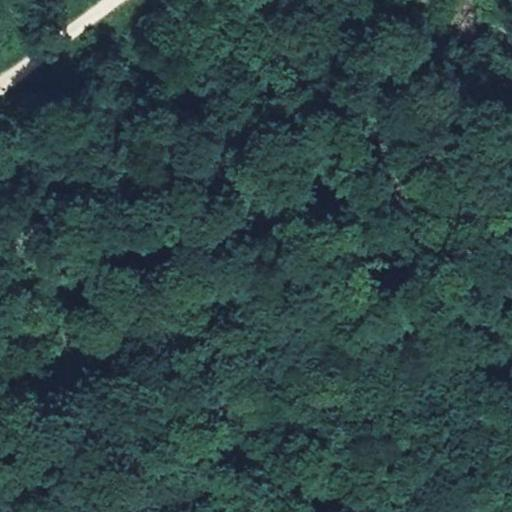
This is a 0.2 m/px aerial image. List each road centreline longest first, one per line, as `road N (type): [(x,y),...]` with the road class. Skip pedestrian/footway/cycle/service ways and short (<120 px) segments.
road 1 (track): [(511,185),(308,0)]
road 2 (track): [(130,0),(0,103)]
